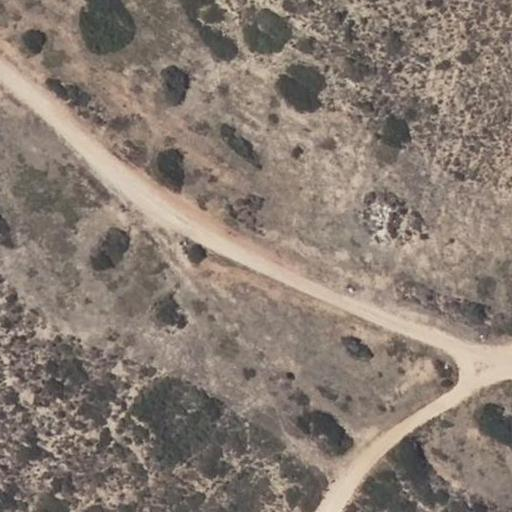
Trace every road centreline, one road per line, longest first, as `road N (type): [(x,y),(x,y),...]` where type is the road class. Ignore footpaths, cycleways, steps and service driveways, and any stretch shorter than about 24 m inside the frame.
road 1 (track): [(511,340),(246,269),(122,186),(32,67),(0,45)]
road 2 (track): [(333,511),(393,438),(511,344)]
